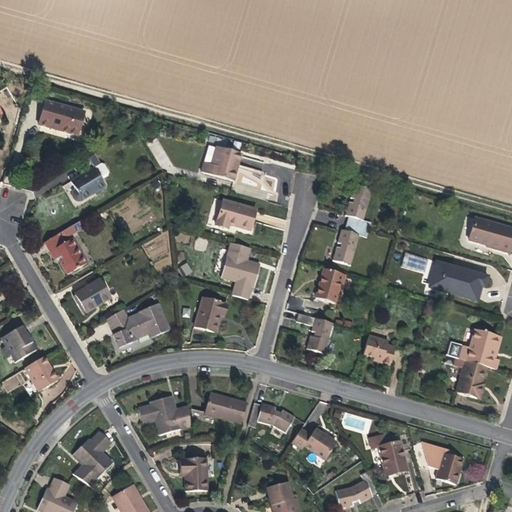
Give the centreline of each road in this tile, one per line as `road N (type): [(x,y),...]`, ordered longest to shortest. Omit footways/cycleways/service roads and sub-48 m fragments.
road 1 (track): [(0,63),(511,209)]
road 2 (residential): [(510,435),(262,365)]
road 3 (residential): [(0,218),(97,387)]
road 4 (residential): [(262,365),(179,360),(97,387)]
road 5 (residential): [(304,209),(262,365)]
road 6 (residential): [(97,387),(29,456),(2,511)]
road 7 (residential): [(97,387),(175,511)]
